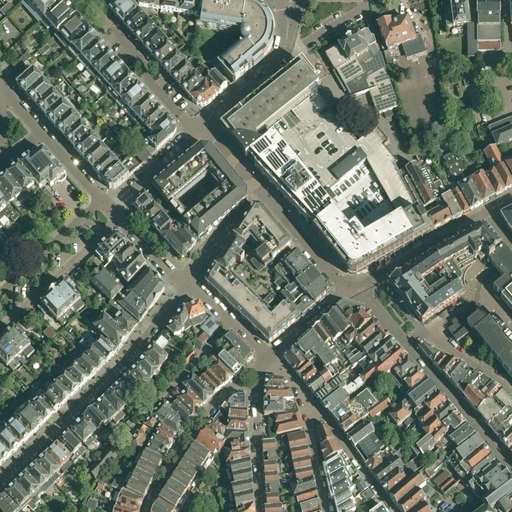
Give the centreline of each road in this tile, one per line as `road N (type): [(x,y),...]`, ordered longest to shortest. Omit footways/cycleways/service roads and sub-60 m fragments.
road 1 (residential): [(185,281),(129,358),(0,481)]
road 2 (residential): [(343,291),(200,127)]
road 3 (residential): [(258,367),(193,430),(145,511)]
road 4 (residential): [(0,329),(109,228),(110,207)]
road 5 (residential): [(343,291),(484,212)]
road 6 (residential): [(128,444),(136,423),(230,322)]
road 7 (unknown): [(298,47),(335,89),(380,121),(406,161)]
road 8 (residential): [(305,396),(394,511)]
road 9 (residential): [(260,511),(258,367)]
road 10 (residential): [(110,207),(92,207),(0,293)]
road 11 (residential): [(200,127),(147,81),(148,67),(113,26)]
road 12 (unknown): [(328,181),(247,87)]
road 13 (residential): [(110,207),(200,127)]
road 14 (residential): [(200,127),(274,64),(284,44)]
